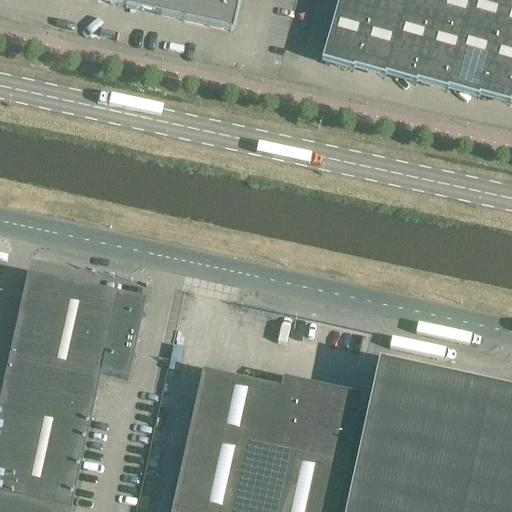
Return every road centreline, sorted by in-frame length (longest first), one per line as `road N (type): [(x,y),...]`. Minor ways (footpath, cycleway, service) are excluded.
road 1 (secondary): [(511,196),(0,85)]
road 2 (unclassified): [(511,331),(0,224)]
